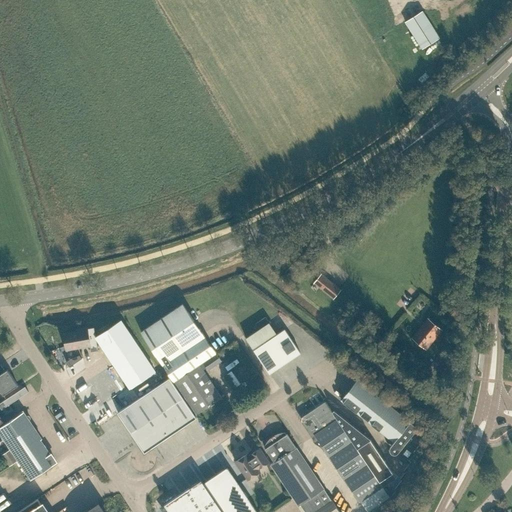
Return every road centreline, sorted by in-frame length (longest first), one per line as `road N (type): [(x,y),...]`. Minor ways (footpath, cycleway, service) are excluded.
road 1 (tertiary): [(3,301),(183,263),(295,217),(385,165),(478,88)]
road 2 (tertiary): [(486,407),(511,152),(509,130),(478,88)]
road 3 (unclassified): [(128,497),(330,363)]
road 4 (unclassified): [(128,497),(3,301)]
